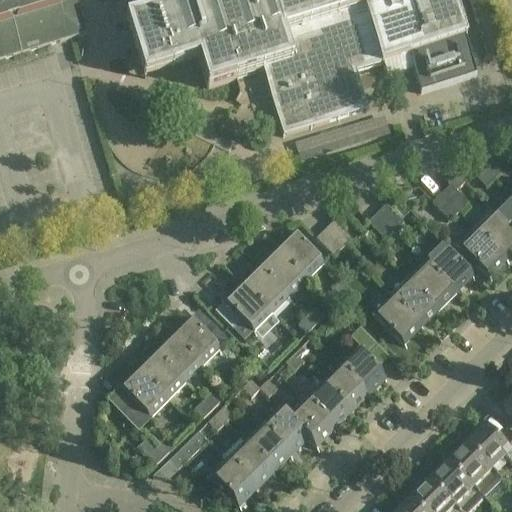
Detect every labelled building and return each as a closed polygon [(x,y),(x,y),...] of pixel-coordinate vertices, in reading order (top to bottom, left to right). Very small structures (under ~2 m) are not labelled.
[(0,0),(0,63),(72,41),(88,36),(78,6),(76,0),(0,0)] [(149,0),(154,15),(127,24),(145,82),(199,65),(208,93),(230,87),(264,76),(284,140),(368,113),(357,78),(468,44),(454,0),(149,0)] [(493,166),(485,175),(494,184),(502,175),(493,166)] [(486,192),(494,184),(485,175),(477,183),(486,192)] [(450,189),(441,198),(459,217),(468,208),(456,195),(464,187),(457,179),(446,183),(447,187),(450,189)] [(450,226),(459,217),(441,198),(432,207),(450,226)] [(511,237),(511,202),(494,218),(511,237)] [(377,217),(395,236),(403,227),(385,208),(377,217)] [(385,245),(395,236),(377,217),(367,227),(385,245)] [(505,265),(511,258),(511,237),(494,218),(476,236),(505,265)] [(325,233),(343,252),(351,243),(333,225),(325,233)] [(333,261),(343,252),(325,233),(315,243),(333,261)] [(488,282),(505,265),(476,236),(459,253),(488,282)] [(294,237),(276,255),(305,285),(323,267),(294,237)] [(424,268),(454,298),(472,280),(443,250),(424,268)] [(288,302),(305,285),(276,255),(259,272),(288,302)] [(437,315),(454,298),(424,268),(407,285),(437,315)] [(242,289),(271,319),(288,302),(259,272),(242,289)] [(419,332),(437,315),(407,285),(390,302),(419,332)] [(333,295),(342,304),(351,296),(342,286),(333,295)] [(253,336),(271,319),(242,289),(224,307),(215,315),(234,334),(242,326),(253,336)] [(403,349),(419,332),(390,302),(373,319),(403,349)] [(307,320),(316,330),(324,322),(315,312),(307,320)] [(308,338),(316,330),(307,320),(298,329),(308,338)] [(202,370),(220,351),(228,343),(210,325),(202,333),(191,322),(173,340),(177,345),(202,370)] [(177,345),(173,340),(155,357),(184,387),(202,370),(177,345)] [(384,383),(373,372),(382,363),(365,346),(338,372),(366,400),(384,383)] [(302,353),(294,361),(303,371),(311,363),(302,353)] [(155,357),(138,374),(167,403),(184,387),(155,357)] [(303,371),(294,361),(286,369),(295,378),(303,371)] [(251,375),(258,382),(266,375),(259,368),(251,375)] [(349,417),(366,400),(338,372),(322,389),(349,417)] [(149,421),(167,403),(138,374),(120,392),(133,405),(121,417),(139,435),(152,423),(149,421)] [(251,385),(242,394),(252,404),(261,396),(260,395),(251,385)] [(278,396),(269,386),(260,395),(261,396),(269,404),(278,396)] [(304,406),(332,434),(349,417),(322,389),(304,406)] [(213,415),(220,408),(211,398),(203,405),(213,415)] [(204,424),(213,415),(203,405),(194,414),(204,424)] [(313,452),(332,434),(304,406),(287,423),(286,423),(306,443),(305,444),(313,452)] [(224,412),(216,420),(224,429),(233,421),(224,412)] [(289,461),(305,444),(306,443),(286,423),(287,423),(279,414),(261,432),(289,461)] [(224,429),(216,420),(208,428),(217,437),(224,429)] [(468,449),(493,475),(511,456),(511,437),(508,434),(500,442),(487,429),(468,449)] [(244,449),(272,477),(289,461),(261,432),(244,449)] [(207,447),(198,438),(185,450),(195,459),(207,447)] [(166,462),(157,452),(148,443),(139,452),(158,470),(166,462)] [(227,466),(255,494),(272,477),(244,449),(239,444),(222,461),(227,466)] [(166,462),(174,454),(165,445),(157,452),(166,462)] [(504,486),(493,475),(468,449),(449,467),(483,502),(485,504),(504,486)] [(179,475),(195,459),(185,450),(170,466),(179,475)] [(236,511),(255,494),(227,466),(208,485),(234,511),(236,511)] [(473,511),(483,502),(449,467),(430,486),(455,511),(473,511)] [(455,511),(430,486),(412,505),(418,511),(455,511)]
